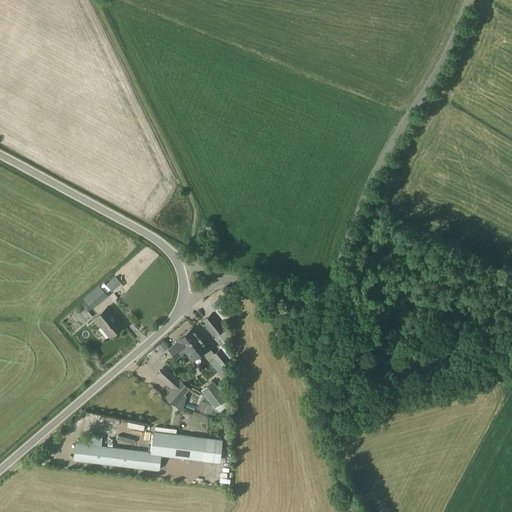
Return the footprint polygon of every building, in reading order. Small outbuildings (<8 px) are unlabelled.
[(106,284),(111,291),(121,283),(115,276),(106,284)] [(99,285),(84,299),(92,308),(107,295),(99,285)] [(110,337),(123,326),(107,307),(94,318),(110,337)] [(58,321),(67,331),(78,321),(69,311),(58,321)] [(212,311),(201,320),(215,337),(226,328),(212,311)] [(185,350),(201,337),(193,327),(177,340),(178,342),(169,349),(176,357),(185,350)] [(201,337),(185,350),(192,360),(201,352),(210,363),(214,360),(220,367),(230,359),(230,355),(222,343),(217,346),(219,348),(213,353),(209,346),(201,337)] [(153,345),(156,352),(165,347),(161,340),(153,345)] [(190,388),(164,365),(154,375),(169,388),(164,395),(174,406),(175,404),(182,410),(187,396),(185,394),(190,388)] [(200,389),(203,393),(214,407),(215,407),(219,412),(230,403),(220,390),(225,385),(222,382),(217,386),(212,380),(200,389)] [(153,426),(150,451),(75,442),(73,460),(156,470),(159,469),(161,455),(219,462),(222,439),(176,433),(176,429),(153,426)]
